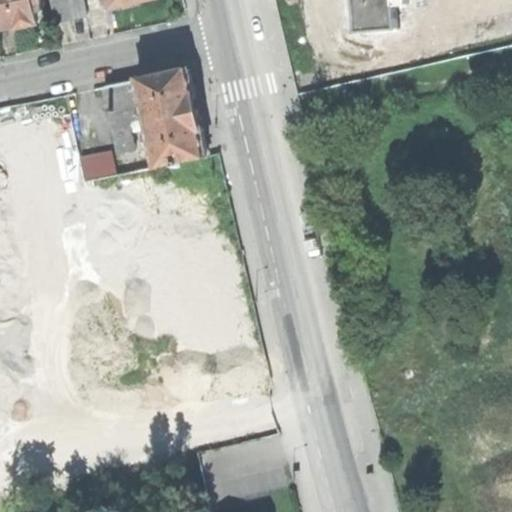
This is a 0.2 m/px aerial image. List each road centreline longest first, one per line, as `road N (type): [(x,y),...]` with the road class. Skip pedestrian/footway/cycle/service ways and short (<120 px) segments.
road 1 (secondary): [(355,511),(236,31)]
road 2 (residential): [(0,81),(236,31)]
